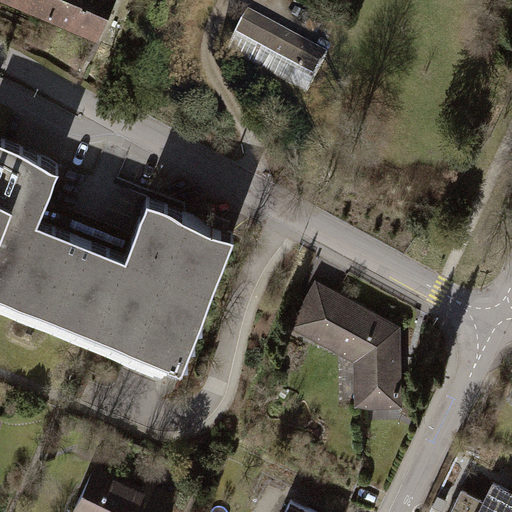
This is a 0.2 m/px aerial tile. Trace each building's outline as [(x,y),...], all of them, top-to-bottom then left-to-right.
[(6,0),(96,38),(113,0),(6,0)] [(329,54),(251,14),(230,53),(308,94),(329,54)] [(0,143),(0,302),(144,358),(177,371),(230,235),(144,202),(129,240),(42,206),(58,165),(0,143)] [(402,326),(319,281),(292,330),(350,360),(351,408),(405,404),(402,326)] [(169,511),(176,499),(94,460),(82,488),(79,486),(66,511),(169,511)] [(511,511),(511,488),(494,480),(486,496),(464,485),(450,511),(511,511)] [(318,511),(291,499),(285,511),(318,511)]
